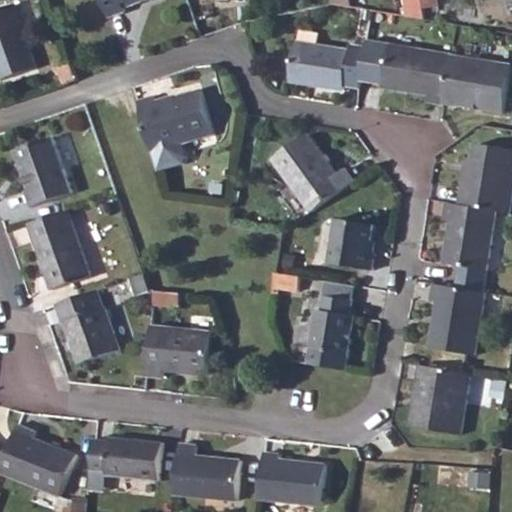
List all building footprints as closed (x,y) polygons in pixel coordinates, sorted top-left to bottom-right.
[(102,0),(108,15),(125,9),(124,6),(123,2),(129,0),(134,0),(135,2),(140,0),(102,0)] [(423,0),(408,0),(411,14),(425,12),(423,0)] [(10,3),(0,5),(0,76),(32,65),(10,3)] [(297,41),(290,79),(344,89),(350,50),(297,41)] [(428,101),(444,104),(452,56),(392,45),(384,85),(429,93),(428,101)] [(511,65),(452,56),(444,104),(459,107),(459,105),(506,113),(511,74),(511,65)] [(70,59),(58,63),(64,82),(77,77),(70,59)] [(154,91),(136,98),(151,149),(156,167),(187,158),(190,151),(184,137),(215,126),(200,83),(157,98),(154,91)] [(274,158),(311,210),(353,179),(344,167),(336,172),(308,133),(274,158)] [(53,134),(16,147),(29,186),(26,188),(31,204),(72,189),(53,134)] [(465,173),(460,204),(494,209),(510,212),(511,197),(511,152),(475,146),(471,173),(465,173)] [(460,204),(446,201),(444,218),(451,219),(443,262),(457,264),(454,286),(480,290),(481,290),(494,209),(460,204)] [(68,208),(30,221),(53,286),(91,273),(68,208)] [(336,216),(329,261),(370,268),(373,251),(369,250),(373,222),(336,216)] [(276,271),(273,285),(298,289),(301,275),(276,271)] [(324,295),(352,299),(354,284),(326,279),(324,295)] [(454,286),(434,283),(431,300),(439,301),(432,346),(470,352),(480,290),(454,286)] [(96,288),(56,302),(64,322),(67,321),(81,360),(119,346),(105,307),(103,307),(96,288)] [(158,289),(157,302),(182,305),(184,292),(158,289)] [(317,308),(312,346),(309,363),(346,368),(349,351),(354,314),(350,313),(352,299),(324,295),(322,308),(317,308)] [(153,324),(147,373),(163,375),(164,367),(208,373),(212,331),(153,324)] [(421,363),(416,395),(422,396),(417,425),(461,433),(471,372),(421,363)] [(416,395),(411,424),(417,425),(422,396),(416,395)] [(19,425),(0,472),(60,495),(78,454),(36,437),(38,432),(19,425)] [(96,440),(92,472),(109,474),(109,477),(161,483),(165,443),(112,437),(112,442),(96,440)] [(181,445),(175,494),(238,502),(242,462),(199,457),(199,447),(181,445)] [(266,455),(260,501),(321,507),(326,467),(282,462),(282,457),(266,455)]
